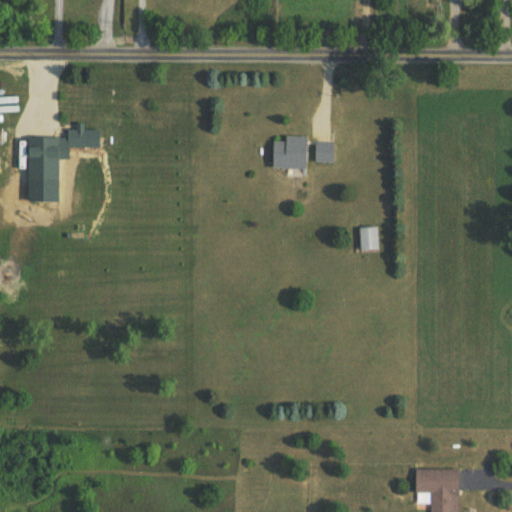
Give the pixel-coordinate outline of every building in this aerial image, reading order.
[(102,149),(102,130),(69,130),(69,149),(102,149)] [(275,170),(311,170),(311,136),(289,136),(289,142),(275,142),(275,170)] [(317,163),(336,163),(336,143),(317,143),(317,163)] [(382,228),(363,228),(363,251),(382,251),(382,228)] [(0,264),(0,285),(18,285),(18,264),(0,264)] [(432,511),(460,511),(461,470),(416,470),(416,494),(433,494),(432,511)]
